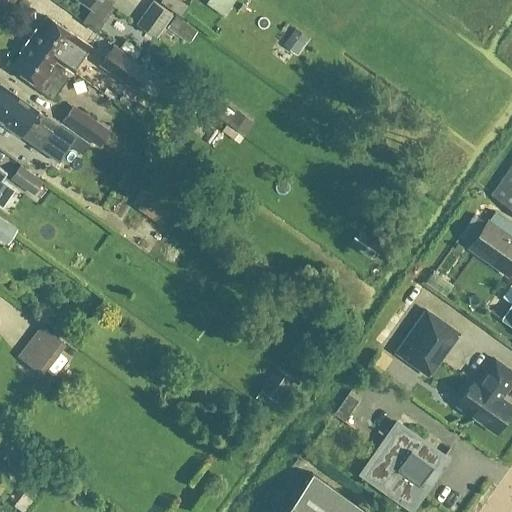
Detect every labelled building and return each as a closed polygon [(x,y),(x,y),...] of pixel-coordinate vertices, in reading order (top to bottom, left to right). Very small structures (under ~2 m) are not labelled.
[(102,0),(111,6),(115,0),(81,0),(94,9),(99,0),(102,0)] [(172,15),(153,2),(137,25),(155,38),(172,15)] [(28,40),(55,60),(55,59),(73,72),(91,46),(48,17),(39,30),(34,31),(28,40)] [(195,32),(175,18),(167,29),(188,43),(195,32)] [(294,29),(283,47),(297,57),(309,40),(294,29)] [(52,65),(55,60),(28,40),(21,50),(22,54),(13,67),(31,80),(29,83),(53,100),(69,77),(52,65)] [(136,90),(149,72),(113,47),(101,65),(136,90)] [(0,85),(0,121),(20,136),(38,111),(1,85),(0,85)] [(109,133),(72,107),(62,121),(100,147),(109,133)] [(25,135),(53,160),(73,139),(45,113),(25,135)] [(13,177),(12,178),(34,194),(42,182),(20,167),(13,177)] [(511,184),(500,201),(511,209),(511,184)] [(149,192),(136,210),(167,232),(180,213),(149,192)] [(474,216),(459,237),(471,246),(486,224),(474,216)] [(17,231),(0,219),(0,239),(7,245),(17,231)] [(511,270),(511,239),(488,222),(486,224),(471,246),(469,248),(508,276),(511,270)] [(350,246),(371,259),(380,244),(360,231),(350,246)] [(459,334),(426,311),(396,353),(429,376),(459,334)] [(70,348),(46,326),(21,353),(45,376),(70,348)] [(475,380),(457,406),(496,434),(511,410),(511,406),(505,401),(500,402),(499,397),(500,397),(503,393),(505,394),(511,383),(511,371),(495,360),(479,382),(475,380)] [(260,392),(277,405),(294,381),(276,368),(260,392)] [(352,391),(351,390),(334,415),(354,429),(355,428),(345,421),(359,402),(349,395),(352,391)] [(387,437),(378,431),(378,432),(390,441),(359,484),(360,485),(364,478),(411,511),(410,511),(411,511),(431,485),(425,480),(433,468),(435,470),(451,449),(450,448),(444,456),(397,422),(387,437)] [(365,511),(312,474),(284,511),(365,511)]
